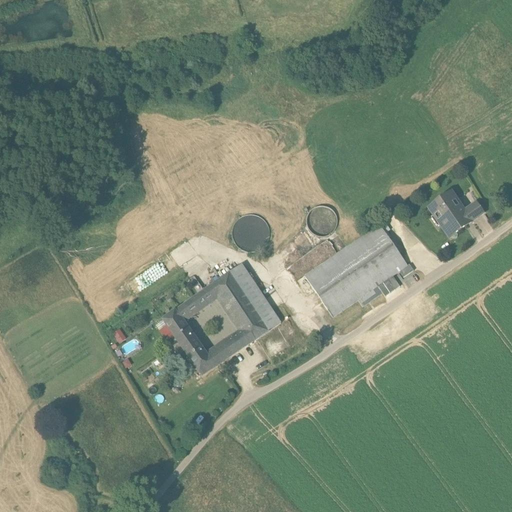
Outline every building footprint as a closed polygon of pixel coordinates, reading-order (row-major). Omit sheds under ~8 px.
[(450,196),(428,212),(433,219),(431,221),(437,230),(439,228),(449,242),(471,227),(471,226),(464,216),(457,220),(451,212),(458,207),(450,196)] [(476,208),(464,216),(471,226),(483,218),(476,208)] [(338,228),(338,225),(338,222),(337,219),(335,216),(333,213),(331,212),(327,210),(324,209),(321,209),(316,210),(313,212),(310,215),(308,217),(307,220),(306,223),(306,226),(307,229),(308,232),(309,235),(311,237),(314,239),(317,240),(320,241),(323,241),(326,240),(329,239),(331,238),(334,236),(336,233),(337,231),(338,228)] [(269,241),(269,237),(269,234),(268,230),(267,228),(264,224),(261,222),(257,220),(253,220),(250,219),(247,220),(244,221),(241,223),(238,225),(236,228),(235,231),(234,235),(234,238),(234,241),(235,244),(237,248),(239,251),(242,253),(245,254),(249,255),(252,255),(257,254),(260,253),(264,250),(267,247),(268,244),(269,241)] [(352,250),(305,282),(333,322),(358,305),(374,294),(378,292),(400,277),(408,271),(407,271),(379,231),(352,250)] [(281,328),(242,270),(212,291),(220,302),(243,337),(251,348),(281,328)] [(408,271),(400,277),(404,283),(413,276),(409,270),(407,271),(408,271)] [(395,295),(388,286),(383,289),(390,299),(395,295)] [(390,299),(383,289),(378,292),(382,298),(385,302),(390,299)] [(199,300),(175,317),(183,328),(220,302),(212,291),(199,300)] [(374,294),(358,305),(362,312),(379,301),(374,294)] [(183,328),(175,317),(163,326),(179,348),(186,358),(202,381),(251,348),(243,337),(206,362),(183,328)] [(121,347),(126,344),(121,335),(116,337),(121,347)] [(179,348),(173,353),(179,362),(186,358),(179,348)]
